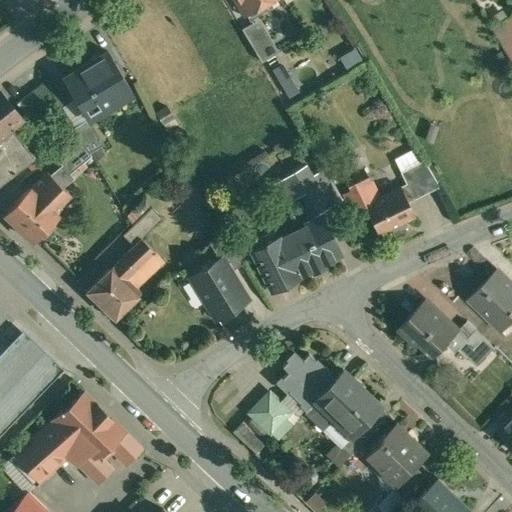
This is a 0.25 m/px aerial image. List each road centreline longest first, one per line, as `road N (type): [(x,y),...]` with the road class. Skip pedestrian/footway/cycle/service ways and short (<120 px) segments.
road 1 (residential): [(328,301),(511,480)]
road 2 (secondary): [(0,255),(159,407)]
road 3 (residential): [(511,216),(328,301)]
road 4 (residential): [(328,301),(216,361),(159,407)]
road 5 (secondary): [(159,407),(271,511)]
